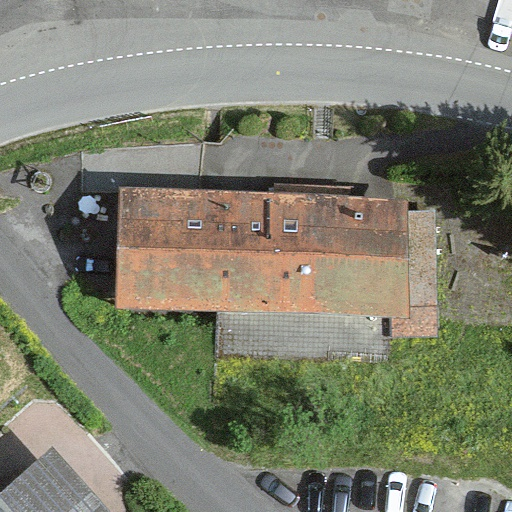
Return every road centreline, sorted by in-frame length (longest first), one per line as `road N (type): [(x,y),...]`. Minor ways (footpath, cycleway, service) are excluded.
road 1 (tertiary): [(0,116),(46,100),(207,76),(396,78),(511,101)]
road 2 (unclassified): [(230,511),(0,261)]
